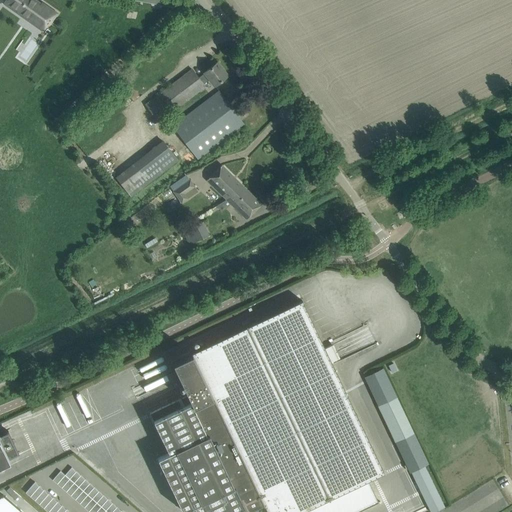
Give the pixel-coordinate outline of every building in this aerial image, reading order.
[(37,0),(6,0),(5,2),(44,29),(50,20),(52,21),(58,11),(43,1),(42,3),(37,0)] [(227,76),(221,68),(217,62),(204,72),(205,73),(199,78),(192,69),(146,105),(159,122),(205,87),(203,84),(210,79),(215,86),(227,76)] [(128,86),(124,90),(130,98),(135,94),(128,86)] [(198,159),(244,124),(219,91),(173,127),(198,159)] [(111,109),(81,135),(96,152),(125,124),(111,109)] [(131,197),(177,160),(162,140),(115,177),(131,197)] [(226,199),(241,184),(221,165),(207,180),(226,199)] [(195,186),(190,179),(173,190),(181,203),(197,191),(194,187),(195,186)] [(247,219),(261,204),(241,184),(226,199),(247,219)] [(191,243),(192,243),(209,235),(203,221),(189,228),(191,231),(186,233),(191,243)] [(188,395),(150,413),(169,452),(158,458),(183,511),(194,506),(197,511),(246,511),(263,504),(264,505),(265,505),(267,511),(301,511),(384,473),(302,300),(192,353),(172,362),(188,395)] [(327,317),(328,319),(321,320),(323,328),(345,323),(343,313),(327,317)] [(396,349),(420,338),(418,333),(394,344),(396,349)] [(395,442),(414,433),(397,397),(378,405),(395,442)] [(0,461),(19,453),(12,440),(8,431),(0,434),(0,461)] [(430,511),(433,511),(445,507),(425,466),(411,472),(430,511)] [(60,471),(52,480),(89,511),(122,511),(71,467),(65,475),(60,471)] [(69,511),(35,482),(25,492),(48,511),(69,511)] [(23,511),(3,495),(0,496),(0,511),(23,511)]
